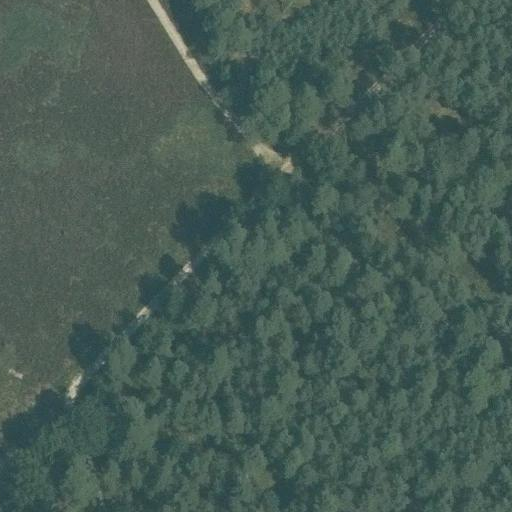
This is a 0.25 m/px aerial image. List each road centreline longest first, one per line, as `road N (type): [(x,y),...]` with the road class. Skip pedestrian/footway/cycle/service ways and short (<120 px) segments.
road 1 (track): [(279,186),(65,402)]
road 2 (track): [(470,0),(279,186)]
road 3 (track): [(279,186),(162,0)]
